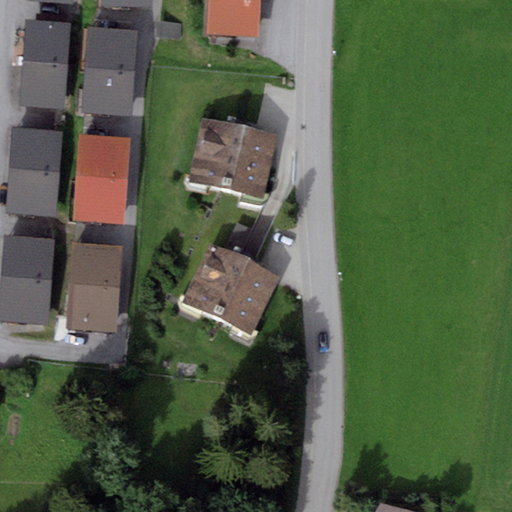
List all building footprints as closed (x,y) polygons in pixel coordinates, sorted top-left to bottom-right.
[(256,0),(209,0),(208,31),(255,34),(256,0)] [(72,24),(27,21),(20,106),(65,109),(72,24)] [(157,22),(156,37),(180,39),(181,23),(157,22)] [(137,31),(89,27),(83,114),(131,118),(137,31)] [(225,123),(203,118),(189,180),(263,197),(278,135),(253,130),(255,122),(227,116),(225,123)] [(59,131),(13,128),(7,213),(53,216),(59,131)] [(130,139),(82,136),(75,220),(123,223),(130,139)] [(223,249),(210,243),(182,300),(250,333),(278,276),(237,257),(250,229),(236,222),(223,249)] [(56,241),(6,237),(0,319),(0,320),(51,324),(56,241)] [(122,249),(74,244),(66,328),(114,333),(122,249)]
